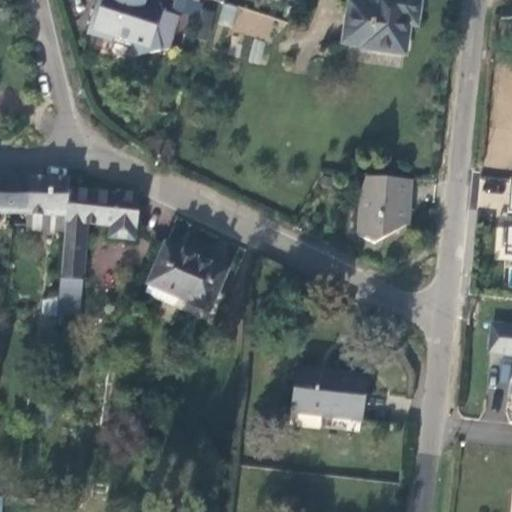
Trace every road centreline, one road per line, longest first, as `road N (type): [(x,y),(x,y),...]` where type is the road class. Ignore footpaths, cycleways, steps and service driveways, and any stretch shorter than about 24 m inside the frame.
road 1 (residential): [(68,159),(123,172),(374,292),(442,310)]
road 2 (residential): [(442,310),(475,0)]
road 3 (residential): [(68,159),(37,0)]
